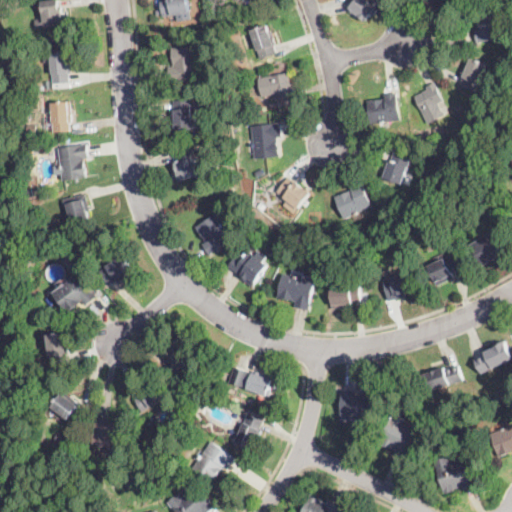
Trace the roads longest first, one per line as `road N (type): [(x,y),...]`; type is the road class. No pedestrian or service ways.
road 1 (residential): [(511,288),(465,315),(372,346),(291,343),(209,305),(168,263),(147,217),(131,154),(116,0)]
road 2 (residential): [(318,348),(303,446),(260,511)]
road 3 (residential): [(307,0),(330,61),(328,145)]
road 4 (residential): [(303,446),(431,511)]
